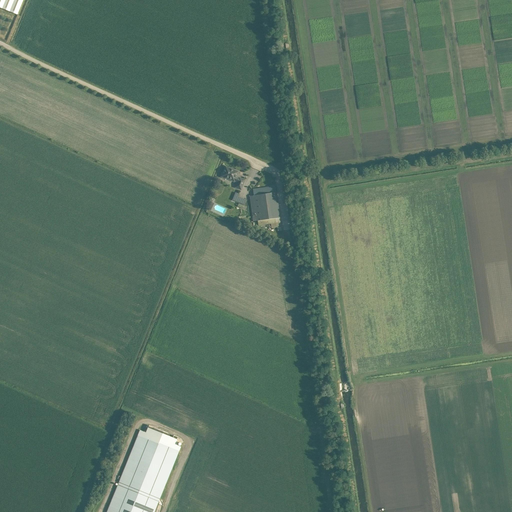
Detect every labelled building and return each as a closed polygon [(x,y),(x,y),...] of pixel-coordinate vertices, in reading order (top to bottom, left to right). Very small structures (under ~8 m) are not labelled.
[(0,0),(0,7),(17,15),(23,0),(0,0)] [(235,188),(241,190),(245,179),(239,177),(239,178),(236,177),(238,172),(225,167),(220,177),(234,182),(235,182),(237,183),(235,188)] [(253,222),(255,222),(256,226),(271,224),(271,228),(280,226),(279,218),(275,187),(252,190),(253,196),(249,197),(253,222)] [(239,196),(234,194),(232,201),(244,205),(246,199),(239,196)] [(152,511),(178,446),(175,444),(178,437),(149,425),(146,432),(140,430),(106,511),(152,511)]
